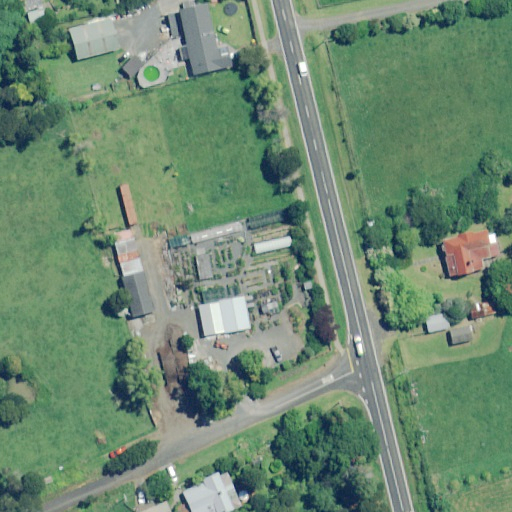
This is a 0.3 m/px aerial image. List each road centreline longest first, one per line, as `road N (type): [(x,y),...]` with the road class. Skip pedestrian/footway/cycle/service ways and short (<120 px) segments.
road 1 (primary): [(279,0),(368,366)]
road 2 (residential): [(41,511),(368,366)]
road 3 (primary): [(368,366),(403,511)]
